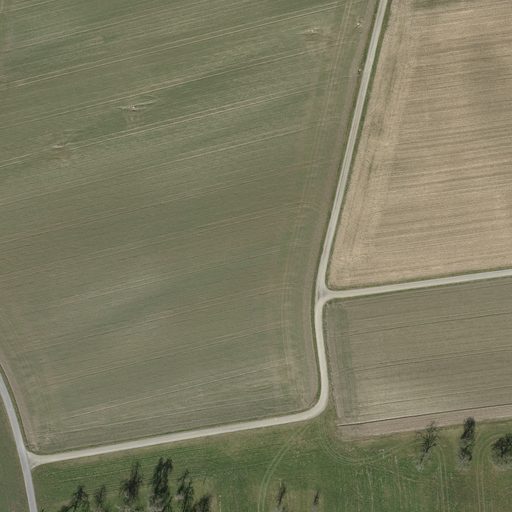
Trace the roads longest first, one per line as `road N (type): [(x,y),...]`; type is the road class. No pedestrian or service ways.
road 1 (track): [(25,463),(299,416),(320,406),(324,387),(320,296),(511,271)]
road 2 (track): [(320,296),(385,0)]
